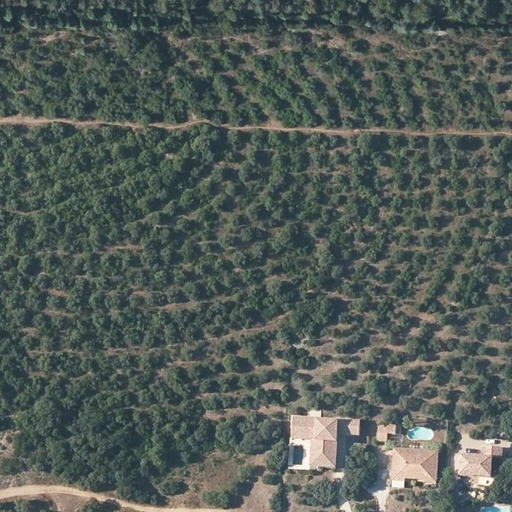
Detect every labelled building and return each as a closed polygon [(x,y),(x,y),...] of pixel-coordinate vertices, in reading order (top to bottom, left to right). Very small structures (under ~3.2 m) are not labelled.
[(315,460),(337,461),(338,435),(339,422),(318,421),(318,419),(294,418),(293,434),(317,436),(315,460)] [(339,420),(339,422),(338,435),(345,435),(346,421),(339,420)] [(361,421),(346,421),(345,435),(360,436),(361,421)] [(396,427),(378,426),(377,442),(387,442),(387,435),(395,435),(396,427)] [(336,465),(337,461),(315,460),(317,436),(293,434),(293,439),(313,440),(311,464),(336,465)] [(482,458),(461,457),(460,477),(491,478),(492,459),(502,459),(502,448),(483,448),(482,458)] [(425,481),(438,482),(439,452),(395,450),(394,474),(414,475),(414,480),(425,481)] [(407,480),(414,480),(414,475),(394,474),(394,482),(407,483),(407,480)]
